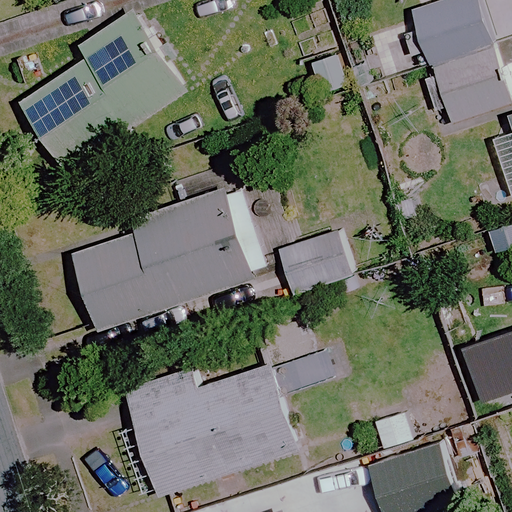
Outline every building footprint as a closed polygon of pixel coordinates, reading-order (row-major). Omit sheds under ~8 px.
[(437,116),(446,112),(450,125),(511,106),(511,99),(481,0),(457,0),(418,12),(436,69),(423,76),(437,116)] [(193,91),(147,22),(26,101),(71,170),(193,91)] [(511,136),(495,142),(511,194),(511,136)] [(276,273),(247,184),(76,241),(106,330),(276,273)] [(358,274),(345,232),(284,251),(297,293),(358,274)] [(305,449),(277,362),(204,385),(198,366),(130,387),(164,494),(305,449)] [(438,511),(425,452),(376,463),(387,511),(438,511)]
